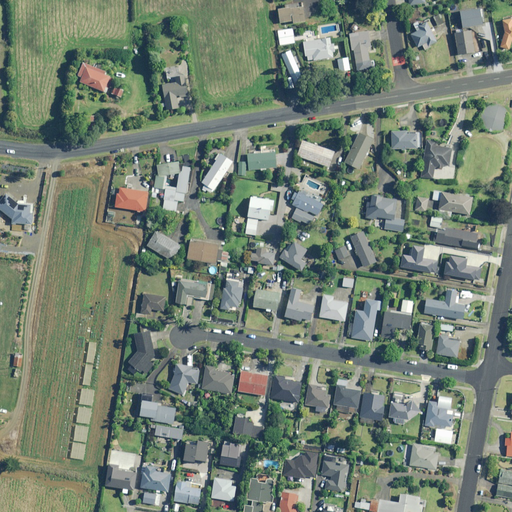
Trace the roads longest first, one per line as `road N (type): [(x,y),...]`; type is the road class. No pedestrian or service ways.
road 1 (tertiary): [(0,147),(41,152),(164,138),(402,93)]
road 2 (residential): [(184,332),(487,379)]
road 3 (residential): [(487,379),(464,511)]
